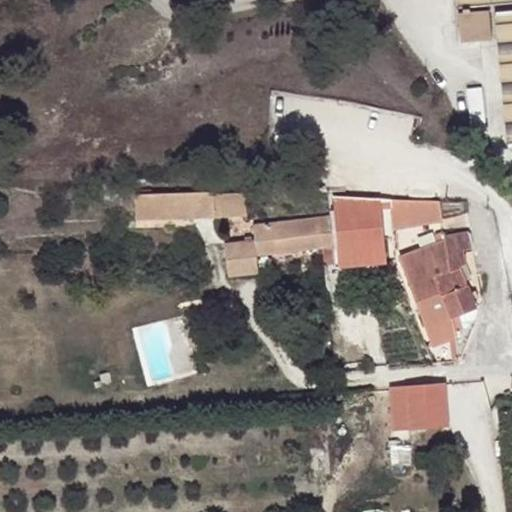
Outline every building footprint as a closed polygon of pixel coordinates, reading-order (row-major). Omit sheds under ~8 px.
[(485,7),(459,9),(462,39),(488,39),(485,7)] [(510,146),(511,145),(511,8),(497,10),(510,146)] [(213,185),(130,187),(132,216),(213,215),(213,210),(213,186),(213,185)] [(213,186),(213,210),(247,209),(246,185),(213,186)] [(377,196),(332,192),(334,215),(334,231),(336,263),(336,264),(382,259),(377,196)] [(399,197),(388,197),(391,228),(442,220),(440,200),(399,197)] [(334,231),(334,215),(253,220),(255,236),(256,250),(291,248),(290,234),(318,231),(334,231)] [(445,233),(444,229),(434,232),(440,247),(447,244),(445,233)] [(290,234),(291,248),(319,245),(318,231),(290,234)] [(319,245),(321,264),(336,263),(334,231),(318,231),(319,245)] [(452,316),(475,306),(463,269),(467,266),(463,251),(473,250),(469,231),(468,232),(445,233),(447,244),(452,271),(437,276),(446,295),(452,316)] [(255,236),(224,239),(227,272),(258,269),(256,250),(255,236)] [(450,337),(456,335),(452,316),(446,295),(437,276),(452,271),(447,244),(440,247),(402,259),(433,340),(450,337)] [(321,264),(324,287),(337,287),(336,264),(336,263),(321,264)] [(199,322),(185,325),(190,343),(204,340),(199,322)] [(450,337),(453,360),(460,360),(456,335),(450,337)] [(109,367),(99,370),(103,382),(113,379),(109,367)] [(444,383),(404,386),(406,415),(445,413),(444,383)]
